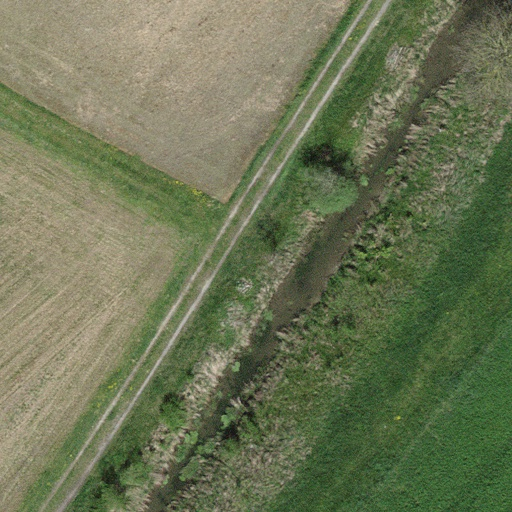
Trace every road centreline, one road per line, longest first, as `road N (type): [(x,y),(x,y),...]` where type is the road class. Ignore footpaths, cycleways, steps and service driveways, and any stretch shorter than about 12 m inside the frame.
road 1 (track): [(50,511),(398,0)]
road 2 (track): [(237,236),(0,88)]
